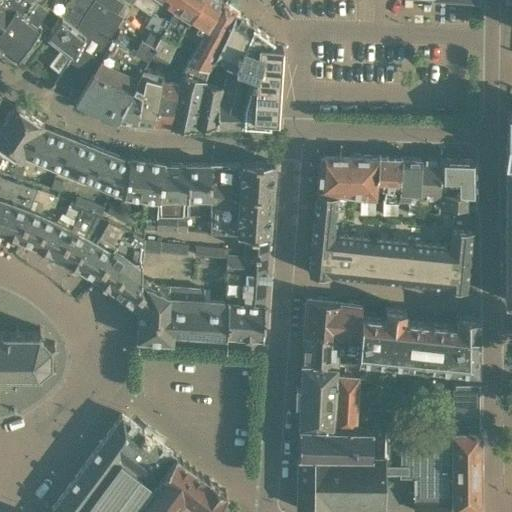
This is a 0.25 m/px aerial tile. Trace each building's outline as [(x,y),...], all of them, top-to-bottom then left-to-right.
[(36,18),(12,0),(0,0),(0,45),(14,56),(15,55),(22,61),(35,43),(28,38),(40,21),(36,18)] [(46,4),(41,0),(12,0),(36,18),(46,4)] [(41,0),(46,4),(59,13),(68,0),(41,0)] [(68,0),(59,13),(62,15),(46,36),(59,46),(48,61),(60,70),(51,85),(53,86),(53,85),(76,97),(111,38),(124,18),(116,12),(123,2),(119,0),(68,0)] [(130,0),(152,15),(160,0),(130,0)] [(160,0),(152,15),(145,26),(162,35),(167,37),(176,42),(180,35),(182,32),(187,24),(190,19),(201,0),(160,0)] [(221,0),(203,32),(196,43),(186,59),(178,77),(176,82),(177,82),(168,123),(194,125),(194,123),(196,108),(204,78),(203,78),(212,57),(215,50),(234,11),(235,9),(221,0)] [(182,32),(180,35),(196,43),(203,32),(221,0),(201,0),(190,19),(187,24),(182,32)] [(266,43),(267,33),(234,11),(215,50),(212,57),(228,65),(232,67),(233,67),(247,71),(251,73),(242,100),(241,123),(262,124),(263,118),(275,118),(280,44),(266,43)] [(111,38),(76,97),(75,98),(117,116),(135,120),(136,120),(140,92),(131,88),(141,71),(148,59),(155,47),(141,40),(139,44),(118,32),(114,40),(111,38)] [(162,35),(155,47),(148,59),(164,66),(176,42),(167,37),(162,35)] [(161,72),(151,122),(168,123),(177,82),(176,82),(178,77),(186,59),(196,43),(180,35),(176,42),(164,66),(161,72)] [(196,108),(194,123),(216,124),(216,103),(221,87),(228,65),(212,57),(203,78),(204,78),(196,108)] [(164,66),(148,59),(141,71),(131,88),(140,92),(136,120),(151,122),(161,72),(164,66)] [(216,103),(216,124),(216,125),(241,125),(241,123),(242,100),(251,73),(247,71),(233,67),(232,67),(228,65),(221,87),(216,103)] [(21,157),(42,125),(44,123),(15,104),(0,126),(0,170),(9,174),(14,166),(15,165),(21,157)] [(70,136),(42,125),(21,157),(56,171),(57,172),(70,136)] [(128,159),(70,136),(57,172),(124,198),(124,194),(128,159)] [(376,177),(379,157),(323,155),(319,158),(316,189),(338,192),(348,194),(349,184),(365,186),(362,197),(382,198),(383,191),(377,190),(377,185),(381,186),(382,178),(376,177)] [(129,157),(128,159),(124,194),(142,197),(141,219),(146,219),(146,229),(157,230),(157,218),(158,198),(163,164),(164,162),(129,157)] [(399,157),(379,157),(376,177),(382,178),(381,186),(377,185),(377,190),(383,191),(382,198),(396,199),(396,196),(399,157)] [(399,157),(396,196),(408,197),(408,189),(414,189),(414,197),(418,197),(420,158),(399,157)] [(440,158),(420,158),(418,197),(439,198),(439,193),(441,194),(439,183),(440,158)] [(474,159),(440,158),(439,183),(441,194),(474,196),(474,159)] [(240,163),(210,163),(209,190),(238,192),(238,193),(271,196),(273,162),(241,162),(240,163)] [(158,198),(157,218),(157,230),(186,231),(187,205),(187,197),(208,197),(209,197),(209,190),(210,163),(191,164),(163,164),(158,198)] [(15,165),(14,166),(12,174),(21,178),(24,168),(15,165)] [(0,231),(18,238),(29,209),(37,189),(0,176),(0,231)] [(60,190),(63,181),(54,178),(51,187),(60,190)] [(209,197),(208,197),(208,232),(244,234),(268,235),(271,196),(238,193),(238,192),(209,190),(209,197)] [(338,192),(316,190),(308,271),(444,285),(466,288),(472,228),(450,226),(449,244),(334,233),(338,192)] [(439,193),(439,198),(439,206),(474,209),(474,196),(441,194),(439,193)] [(81,211),(85,200),(76,197),(72,208),(81,211)] [(72,227),(57,256),(73,264),(90,274),(95,278),(115,245),(120,237),(125,228),(108,220),(99,234),(99,235),(96,241),(86,236),(89,232),(88,231),(96,217),(99,219),(103,207),(85,200),(81,211),(74,224),(73,224),(72,227)] [(32,210),(29,209),(18,238),(37,247),(55,255),(57,256),(72,227),(40,213),(43,205),(35,203),(32,210)] [(115,216),(119,208),(111,204),(107,212),(115,216)] [(130,213),(119,208),(115,216),(126,222),(130,213)] [(115,245),(95,278),(106,285),(122,297),(138,309),(139,309),(141,281),(140,281),(142,262),(143,237),(125,228),(120,237),(115,245)] [(243,249),(267,251),(268,235),(244,234),(243,249)] [(160,252),(161,242),(145,240),(143,250),(160,252)] [(161,242),(160,252),(188,253),(189,244),(161,242)] [(225,258),(226,248),(194,245),(193,255),(209,256),(225,258)] [(227,299),(225,334),(227,334),(227,339),(258,341),(258,335),(262,336),(262,333),(265,333),(266,324),(262,324),(264,287),(267,251),(226,248),(225,258),(223,298),(223,299),(227,299)] [(139,309),(138,309),(136,338),(171,340),(172,331),(191,332),(225,334),(227,299),(223,299),(203,297),(203,288),(170,287),(161,283),(159,288),(141,281),(139,309)] [(358,336),(360,313),(361,303),(305,298),(303,332),(339,334),(339,335),(358,336)] [(358,336),(356,364),(355,372),(359,373),(359,374),(363,374),(363,359),(479,371),(478,315),(456,313),(455,323),(404,318),(405,308),(384,306),(383,316),(360,313),(358,336)] [(0,387),(13,387),(14,389),(16,387),(15,385),(15,379),(16,379),(17,373),(34,373),(37,379),(40,377),(38,372),(48,363),(53,366),(55,362),(50,360),(50,346),(55,344),(54,341),(48,343),(39,333),(42,328),(39,326),(36,331),(18,331),(18,325),(14,325),(14,331),(0,330),(0,387)] [(303,332),(301,361),(356,364),(358,336),(339,335),(339,334),(303,332)] [(356,364),(301,361),(300,385),(295,385),(295,402),(298,402),(298,424),(360,426),(360,420),(355,420),(359,374),(359,373),(355,372),(356,364)] [(452,506),(479,506),(479,382),(451,382),(452,421),(434,420),(436,385),(430,385),(429,420),(384,417),(384,428),(384,455),(384,472),(399,472),(399,473),(412,473),(413,509),(452,508),(452,506)] [(195,511),(199,508),(204,511),(210,511),(227,490),(174,452),(174,453),(163,445),(153,437),(157,432),(146,424),(142,429),(132,421),(121,413),(51,507),(52,508),(52,509),(54,511),(53,511),(195,511)] [(371,426),(360,426),(298,424),(297,454),(371,454),(371,426)] [(371,454),(297,454),(296,507),(383,509),(384,455),(371,454)]
